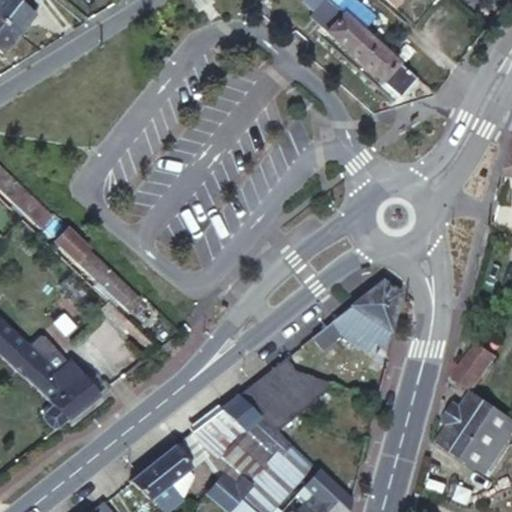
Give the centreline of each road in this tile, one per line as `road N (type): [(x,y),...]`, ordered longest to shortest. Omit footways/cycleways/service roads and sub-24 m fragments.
road 1 (secondary): [(378,511),(424,350),(432,293),(419,244)]
road 2 (secondary): [(205,367),(21,511)]
road 3 (secondary): [(360,213),(259,290),(205,367)]
road 4 (secondary): [(205,367),(379,248)]
road 5 (residential): [(152,0),(0,92)]
road 6 (secondary): [(511,55),(444,172),(420,190)]
